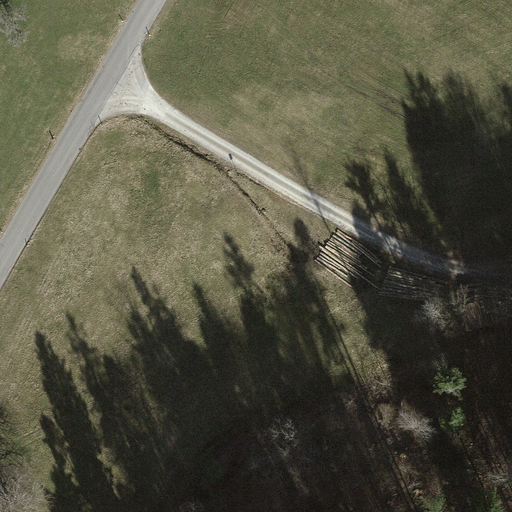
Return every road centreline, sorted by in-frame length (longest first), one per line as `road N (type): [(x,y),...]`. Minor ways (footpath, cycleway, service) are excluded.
road 1 (track): [(108,81),(436,271),(511,275)]
road 2 (unclassified): [(155,0),(0,265)]
